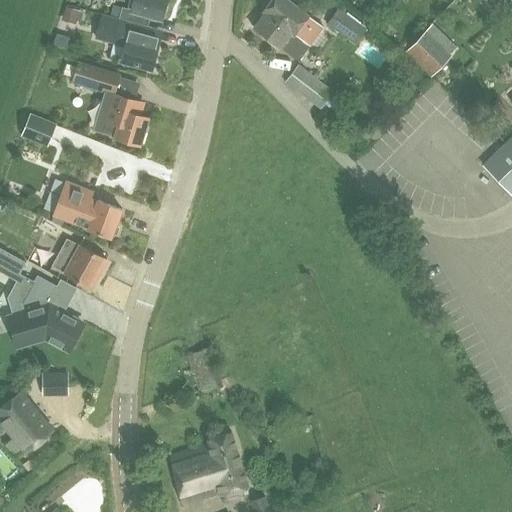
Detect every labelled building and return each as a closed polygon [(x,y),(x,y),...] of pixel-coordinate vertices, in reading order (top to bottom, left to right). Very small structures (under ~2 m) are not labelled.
[(112,15),(106,13),(106,15),(148,26),(151,15),(163,18),(167,0),(134,0),(132,8),(123,6),(114,4),(112,15)] [(296,33),(304,40),(310,44),(311,45),(323,29),(308,17),(310,15),(289,0),(272,0),(266,8),(297,32),(296,33)] [(356,44),(368,28),(339,7),(327,23),(356,44)] [(254,27),(299,60),(310,44),(304,40),(296,33),(297,32),(266,8),(264,11),(265,12),(254,27)] [(148,27),(148,26),(106,15),(101,14),(95,36),(126,44),(122,59),(153,68),(160,43),(148,41),(152,28),(148,27)] [(454,47),(437,31),(430,25),(427,30),(407,52),(430,73),(454,47)] [(402,51),(409,44),(404,39),(397,46),(402,51)] [(74,82),(114,94),(120,76),(79,64),(74,82)] [(335,90),(299,64),(285,82),(321,108),(335,90)] [(141,145),(149,117),(132,112),(136,99),(122,95),(115,121),(106,118),(102,132),(116,136),(116,138),(141,145)] [(48,146),(55,122),(30,114),(23,138),(48,146)] [(511,136),(483,164),(511,193),(511,136)] [(102,175),(130,181),(138,149),(109,142),(102,175)] [(53,214),(89,227),(89,228),(112,237),(113,234),(117,234),(119,228),(117,225),(123,208),(92,197),(95,190),(66,179),(53,214)] [(92,287),(108,258),(81,244),(68,237),(53,265),(66,272),(65,272),(92,287)] [(0,259),(14,268),(17,262),(21,255),(0,243),(0,259)] [(25,308),(12,312),(6,314),(17,349),(45,340),(69,353),(86,321),(49,301),(58,285),(38,274),(23,301),(25,308)] [(190,362),(191,363),(188,364),(191,372),(190,372),(193,382),(197,381),(201,393),(224,385),(211,347),(182,357),(184,364),(190,362)] [(46,391),(70,392),(70,370),(46,370),(46,391)] [(0,430),(6,425),(15,436),(24,447),(26,449),(50,429),(39,415),(37,416),(32,410),(33,408),(21,393),(0,410),(0,430)] [(222,494),(250,485),(233,430),(208,438),(209,442),(171,454),(184,504),(222,492),(222,494)] [(254,511),(272,511),(267,495),(251,500),(254,511)]
